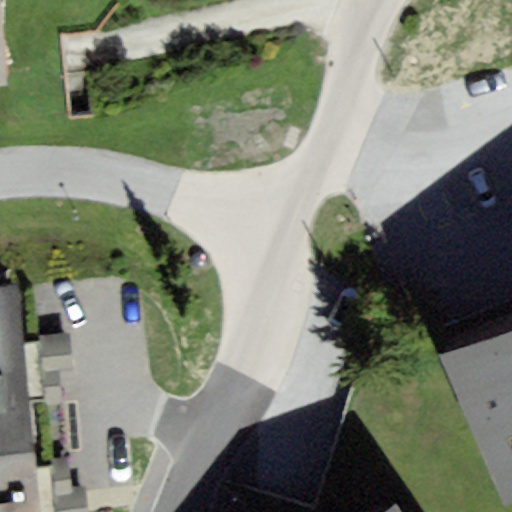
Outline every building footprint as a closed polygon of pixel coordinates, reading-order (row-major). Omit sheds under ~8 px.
[(0,9),(0,75),(9,74),(0,9)] [(0,276),(0,443),(38,440),(19,274),(0,276)] [(511,486),(511,293),(416,331),(482,498),(511,486)] [(46,511),(38,440),(0,443),(0,511),(46,511)] [(380,511),(367,494),(341,511),(380,511)]
